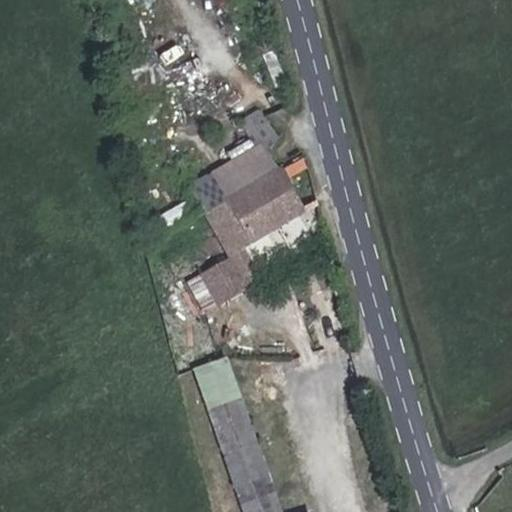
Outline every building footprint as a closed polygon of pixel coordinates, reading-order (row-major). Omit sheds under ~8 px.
[(223,179),(261,156),(280,147),(259,111),(201,144),(223,179)] [(262,157),(190,200),(231,271),(201,289),(219,321),(264,294),(245,262),(304,227),(262,157)] [(238,411),(223,370),(194,380),(209,420),(238,411)] [(208,421),(217,446),(247,438),(238,411),(209,420),(208,421)] [(272,511),(247,438),(217,446),(239,511),(272,511)]
